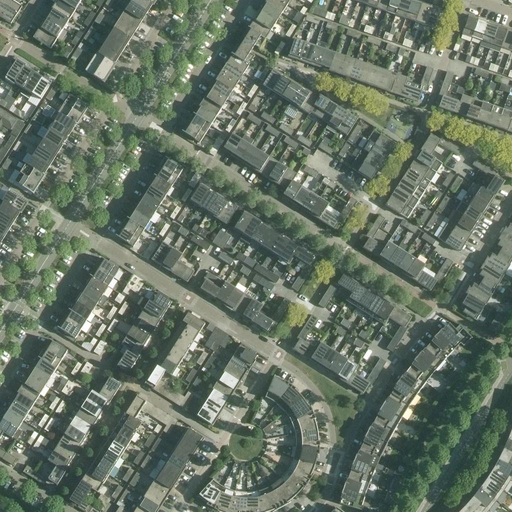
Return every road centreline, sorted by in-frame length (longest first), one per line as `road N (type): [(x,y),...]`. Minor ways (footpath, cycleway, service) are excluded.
road 1 (residential): [(335,458),(405,345),(446,305),(470,262)]
road 2 (residential): [(346,250),(162,131)]
road 3 (residential): [(112,100),(0,279)]
road 4 (residential): [(162,131),(245,0)]
road 5 (residential): [(52,502),(127,380)]
road 6 (tertiary): [(212,0),(137,117)]
road 7 (tertiary): [(137,117),(69,225)]
road 8 (tertiary): [(69,225),(0,332)]
road 9 (residential): [(335,458),(316,390),(275,351)]
road 10 (residential): [(94,238),(162,131)]
